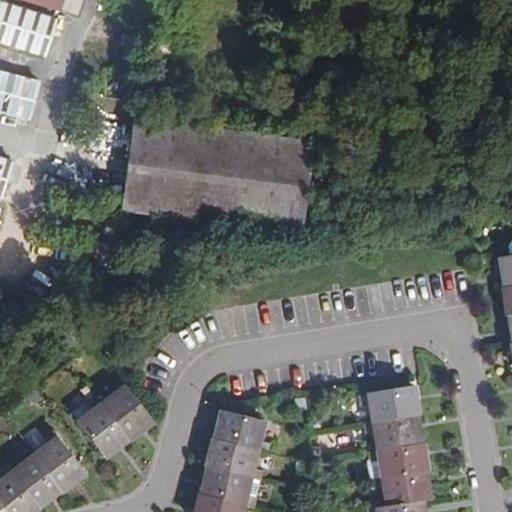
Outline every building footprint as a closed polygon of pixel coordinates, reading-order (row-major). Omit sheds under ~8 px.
[(63,0),(26,0),(60,10),(63,0)] [(57,22),(0,4),(0,37),(47,52),(57,22)] [(35,81),(0,71),(0,112),(26,119),(35,81)] [(314,141),(136,118),(124,211),(302,234),(314,141)] [(13,161),(0,157),(0,191),(3,193),(13,161)] [(511,286),(511,239),(508,244),(511,257),(500,259),(505,287),(511,286)] [(153,422),(121,378),(113,384),(117,390),(101,403),(129,440),(153,422)] [(370,403),(374,423),(418,415),(414,387),(361,396),(362,404),(370,403)] [(101,403),(96,396),(90,402),(87,400),(73,411),(107,457),(129,440),(101,403)] [(258,450),(268,452),(269,446),(260,443),(265,423),(221,412),(215,438),(258,450)] [(378,451),(423,443),(418,415),(374,423),(366,424),(367,432),(375,431),(378,451)] [(50,442),(35,454),(63,490),(84,474),(52,431),(45,436),(50,442)] [(251,477),(261,480),(263,472),(253,469),(258,450),(215,438),(208,466),(251,477)] [(366,461),(369,481),(374,480),(428,471),(423,443),(378,451),(370,452),(371,460),(366,461)] [(35,454),(30,447),(22,453),(27,459),(12,471),(40,508),(63,490),(35,454)] [(12,471),(7,464),(0,469),(0,473),(3,477),(0,479),(0,501),(8,511),(34,511),(40,508),(12,471)] [(244,506),(254,508),(256,500),(247,498),(251,477),(208,466),(201,494),(244,506)] [(388,507),(422,501),(432,500),(428,471),(374,480),(376,489),(384,488),(388,507)] [(242,511),(244,506),(201,494),(196,511),(242,511)] [(8,511),(0,501),(0,511),(8,511)] [(424,511),(422,501),(388,507),(368,511),(424,511)]
